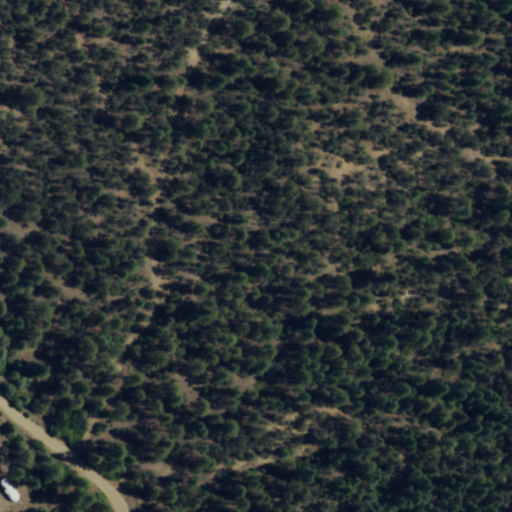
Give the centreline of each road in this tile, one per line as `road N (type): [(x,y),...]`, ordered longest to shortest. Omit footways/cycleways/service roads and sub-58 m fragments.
road 1 (track): [(0,209),(75,295),(151,303),(153,171),(235,0),(487,152),(511,154)]
road 2 (track): [(153,171),(69,0)]
road 3 (track): [(0,410),(90,474),(127,511)]
